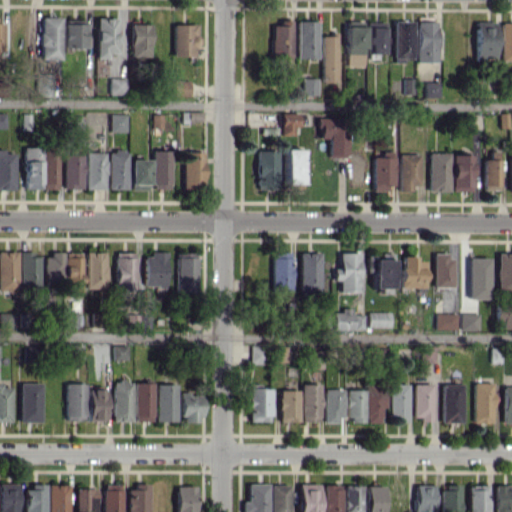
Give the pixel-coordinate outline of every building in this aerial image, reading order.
[(59,60),(60,16),(39,16),(38,59),(59,60)] [(95,58),(106,58),(106,52),(115,52),(115,17),(94,18),(95,58)] [(434,62),(435,17),(415,17),(414,62),(434,62)] [(362,21),(344,20),(344,66),(362,66),(362,21)] [(411,20),(392,20),(391,57),(411,58),(411,20)] [(289,21),(269,21),(270,58),(290,58),(289,21)] [(316,21),(295,21),(295,58),(316,58),(316,21)] [(383,53),(384,22),(366,21),(366,53),(383,53)] [(494,21),(473,21),(473,60),(493,60),(494,21)] [(511,60),(511,22),(499,22),(499,60),(511,60)] [(62,48),(84,47),(84,23),(61,24),(62,48)] [(148,23),(128,24),(129,57),(149,57),(148,23)] [(171,24),(171,55),(195,56),(196,24),(171,24)] [(319,34),(320,82),(336,81),(335,34),(319,34)] [(35,96),(53,96),(52,73),(35,74),(35,96)] [(108,94),(124,94),(124,77),(108,78),(108,94)] [(301,94),(316,95),(316,77),(301,77),(301,94)] [(401,93),(412,94),(412,78),(402,78),(401,93)] [(188,80),(172,80),(171,96),(188,96),(188,80)] [(437,81),(423,82),(423,97),(437,96),(437,81)] [(180,122),(200,122),(200,111),(180,111),(180,122)] [(279,112),(278,134),(295,135),(295,112),(279,112)] [(125,113),(108,113),(108,132),(125,132),(125,113)] [(507,127),(507,113),(497,113),(498,128),(507,127)] [(30,114),(21,114),(21,129),(30,129),(30,114)] [(150,114),(150,128),(161,128),(161,114),(150,114)] [(316,118),(317,138),(327,138),(327,156),(344,156),(343,118),(316,118)] [(40,188),(39,147),(22,147),(22,188),(40,188)] [(0,189),(13,189),(12,152),(3,153),(3,149),(0,149),(0,189)] [(300,149),(283,149),(282,183),(299,183),(300,149)] [(150,150),(151,188),(169,188),(168,150),(150,150)] [(275,150),(255,150),(255,189),(275,189),(275,150)] [(125,188),(125,151),(106,151),(106,189),(125,188)] [(482,190),(498,189),(498,151),(488,151),(488,159),(481,159),(482,190)] [(83,189),(103,189),(103,152),(83,152),(83,189)] [(202,152),(181,152),(181,187),(202,187),(202,152)] [(370,153),(371,191),(385,190),(384,185),(392,185),(391,152),(370,153)] [(426,191),(446,191),(447,153),(426,152),(426,191)] [(40,188),(56,189),(57,154),(41,153),(40,188)] [(61,154),(62,188),(81,188),(80,154),(61,154)] [(397,191),(410,191),(409,185),(417,185),(416,154),(396,154),(397,191)] [(469,191),(469,154),(449,154),(449,190),(469,191)] [(147,159),(128,159),(128,189),(147,189),(147,159)] [(16,251),(0,250),(0,290),(14,291),(16,251)] [(31,251),(18,251),(17,288),(37,288),(38,257),(31,256),(31,251)] [(84,288),(104,287),(103,251),(83,252),(84,288)] [(80,253),(63,252),(61,290),(79,290),(80,253)] [(113,290),(134,290),(133,252),(113,252),(113,290)] [(289,252),(269,252),(269,291),(289,290),(289,252)] [(298,290),(318,290),(318,252),(297,253),(298,290)] [(337,292),(357,292),(357,253),(337,252),(337,268),(331,268),(331,280),(337,280),(337,292)] [(511,252),(494,253),(495,292),(511,291),(511,252)] [(59,285),(59,254),(42,253),(42,285),(59,285)] [(142,253),(143,286),(164,285),(164,253),(142,253)] [(174,253),(175,292),(195,291),(194,253),(174,253)] [(431,287),(450,287),(449,253),(431,253),(431,287)] [(423,288),(423,260),(415,260),(415,256),(399,255),(399,287),(423,288)] [(390,257),(365,258),(365,272),(370,272),(371,288),(390,288),(390,257)] [(488,258),(466,257),(465,298),(487,299),(488,258)] [(494,321),(501,321),(501,329),(511,328),(511,312),(511,303),(494,304),(494,321)] [(330,310),(331,330),(351,329),(350,309),(330,310)] [(365,327),(388,327),(388,311),(365,311),(365,327)] [(77,312),(63,312),(62,327),(76,327),(77,312)] [(476,330),(476,313),(458,312),(458,329),(476,330)] [(454,313),(433,313),(433,329),(454,329),(454,313)] [(148,329),(148,314),(126,314),(125,328),(148,329)] [(352,329),(361,329),(361,314),(352,314),(352,329)] [(81,343),(70,344),(70,359),(81,359),(81,343)] [(110,345),(111,360),(126,359),(126,345),(110,345)] [(261,364),(262,345),(249,345),(248,363),(261,364)] [(419,362),(433,362),(432,346),(418,346),(419,362)] [(285,362),(285,347),(274,347),(275,362),(285,362)] [(499,347),(488,347),(489,362),(499,362),(499,347)] [(111,421),(130,421),(129,380),(110,381),(111,421)] [(151,382),(132,382),(132,421),(151,421),(151,382)] [(39,383),(18,383),(17,422),(39,422),(39,383)] [(63,383),(63,419),(83,419),(83,383),(63,383)] [(154,421),(175,421),(174,383),(153,384),(154,421)] [(318,421),(318,383),(298,384),(299,421),(318,421)] [(406,383),(386,383),(387,421),(406,421),(406,383)] [(470,422),(490,422),(491,383),(471,383),(470,422)] [(410,419),(430,419),(430,384),(411,384),(410,419)] [(460,422),(460,384),(439,384),(439,422),(460,422)] [(500,422),(511,422),(511,385),(500,386),(500,422)] [(10,387),(0,386),(0,421),(9,422),(10,387)] [(267,421),(267,388),(247,387),(247,421),(267,421)] [(86,420),(104,420),(104,388),(85,389),(86,420)] [(379,422),(380,388),(364,388),(363,422),(379,422)] [(296,389),(276,389),(277,421),(297,421),(296,389)] [(340,389),(322,389),(322,422),(340,422),(340,389)] [(362,389),(344,390),(344,422),(362,422),(362,389)] [(199,393),(178,394),(179,422),(200,422),(199,393)] [(0,511),(15,511),(16,483),(0,482),(0,511)] [(147,511),(147,483),(134,483),(134,489),(126,489),(125,511),(147,511)] [(266,511),(267,483),(246,483),(246,501),(240,500),(240,511),(266,511)] [(316,511),(316,483),(296,484),(297,511),(316,511)] [(66,511),(67,484),(47,484),(46,511),(66,511)] [(119,511),(119,484),(100,484),(100,511),(119,511)] [(287,511),(287,484),(267,485),(267,511),(287,511)] [(339,511),(339,484),(321,485),(321,511),(339,511)] [(432,511),(432,484),(412,484),(412,511),(432,511)] [(458,484),(439,484),(439,511),(458,511),(458,484)] [(511,511),(511,498),(511,484),(493,485),(493,511),(511,511)] [(43,511),(44,486),(23,485),(22,511),(43,511)] [(360,511),(360,485),(342,485),(342,511),(360,511)] [(404,511),(404,485),(386,485),(386,511),(404,511)] [(466,511),(486,511),(485,485),(465,485),(466,511)] [(193,511),(194,486),(174,486),(173,511),(193,511)] [(381,511),(381,486),(365,486),(364,511),(381,511)] [(73,488),(73,511),(94,511),(94,488),(73,488)]
